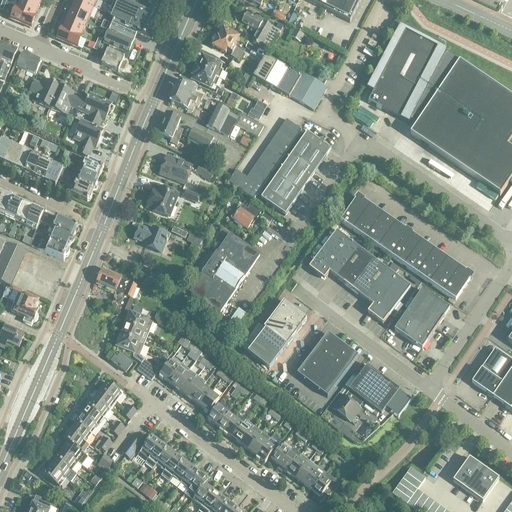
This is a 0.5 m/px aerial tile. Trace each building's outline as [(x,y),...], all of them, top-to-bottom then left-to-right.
[(11,8),(11,9),(32,18),(32,17),(32,16),(35,8),(16,0),(15,0),(12,8),(11,8)] [(16,0),(35,8),(38,0),(16,0)] [(70,0),(69,0),(65,9),(85,18),(89,8),(70,0)] [(70,0),(89,8),(92,0),(70,0)] [(111,18),(113,19),(109,30),(134,41),(136,34),(152,41),(168,0),(150,0),(146,12),(119,0),(111,18)] [(284,0),(288,2),(288,0),(303,0),(350,23),(361,0),(360,0),(284,0)] [(11,9),(6,20),(27,29),(32,18),(11,9)] [(65,9),(61,19),(81,28),(85,18),(65,9)] [(274,11),(272,16),(283,22),(286,18),(274,11)] [(277,30),(263,22),(264,20),(258,17),(257,19),(247,14),(241,23),(258,32),(251,43),(264,51),(268,44),(269,45),(277,30)] [(57,27),(56,29),(77,38),(78,36),(77,36),(81,28),(61,19),(57,28),(57,27)] [(400,26),(366,90),(373,93),(368,103),(409,125),(447,51),(406,30),(400,26)] [(56,29),(52,40),(73,49),(77,38),(56,29)] [(295,29),(290,38),(300,44),(305,35),(295,29)] [(129,64),(127,62),(124,60),(125,59),(111,54),(114,48),(128,55),(134,41),(109,30),(103,44),(110,47),(107,52),(101,66),(118,73),(119,72),(122,73),(125,73),(129,64)] [(227,52),(232,55),(231,57),(238,61),(243,53),(233,47),(236,42),(238,43),(240,40),(222,30),(218,37),(219,38),(213,47),(226,54),(227,52)] [(374,50),(376,44),(370,41),(367,46),(374,50)] [(245,48),(256,54),(257,54),(259,50),(248,43),(245,48)] [(0,78),(5,80),(9,71),(17,52),(7,47),(0,62),(0,78)] [(25,75),(26,73),(32,58),(22,54),(19,61),(17,60),(13,67),(16,69),(21,71),(18,78),(22,80),(25,75)] [(265,85),(277,64),(265,57),(253,78),(265,85)] [(41,62),(32,58),(26,73),(35,77),(41,62)] [(197,71),(219,80),(223,72),(220,71),(222,67),(219,66),(202,59),(197,70),(197,71)] [(289,71),(277,64),(265,85),(277,92),(289,71)] [(511,99),(458,64),(410,136),(500,197),(511,179),(511,99)] [(197,71),(197,70),(196,70),(193,77),(194,78),(193,82),(212,90),(213,86),(216,87),(219,80),(197,71)] [(301,78),(289,71),(277,92),(289,99),(290,98),(301,78)] [(327,89),(303,75),(301,78),(290,98),(314,112),(327,89)] [(32,86),(29,93),(29,94),(35,96),(32,102),(49,110),(59,87),(42,79),(40,84),(34,81),(32,86)] [(175,92),(200,103),(203,97),(195,94),(197,88),(180,80),(175,92)] [(59,87),(49,110),(67,117),(71,109),(76,111),(82,98),(76,96),(77,95),(59,87)] [(115,103),(119,95),(113,92),(109,100),(115,103)] [(200,103),(175,92),(170,104),(187,111),(188,111),(192,113),(194,108),(198,109),(200,103)] [(82,98),(76,111),(89,117),(86,125),(85,125),(98,131),(98,130),(102,122),(105,123),(112,106),(90,96),(87,101),(82,98)] [(264,127),(240,114),(238,117),(216,106),(206,127),(228,138),(234,126),(258,138),(264,127)] [(166,114),(162,124),(157,134),(171,140),(170,144),(176,147),(183,131),(177,129),(180,121),(166,114)] [(287,120),(283,126),(298,136),(302,131),(287,120)] [(88,159),(93,149),(96,150),(104,133),(98,130),(98,131),(85,125),(86,125),(81,122),(73,140),(81,144),(76,154),(88,159)] [(283,126),(279,132),(294,142),(298,136),(283,126)] [(14,140),(18,130),(13,128),(9,138),(14,140)] [(193,129),(187,141),(211,153),(217,141),(193,129)] [(279,132),(275,138),(290,148),(294,142),(279,132)] [(11,145),(3,163),(13,168),(22,149),(22,150),(28,135),(24,133),(20,143),(18,148),(11,145)] [(301,142),(325,159),(331,151),(323,145),(323,144),(323,143),(323,142),(322,142),(321,142),(320,142),(319,142),(319,143),(306,134),(306,135),(301,142)] [(35,149),(39,140),(34,138),(33,137),(29,146),(35,149)] [(250,149),(253,142),(243,138),(240,144),(250,149)] [(275,138),(271,144),(286,154),(290,148),(275,138)] [(1,140),(0,142),(0,161),(3,163),(11,145),(1,140)] [(46,151),(49,144),(43,141),(40,148),(46,151)] [(301,142),(291,157),(315,173),(325,159),(301,142)] [(49,144),(46,151),(46,150),(57,155),(59,149),(49,144)] [(271,144),(267,150),(282,160),(286,154),(271,144)] [(24,172),(32,154),(22,150),(22,149),(13,168),(24,172)] [(267,150),(263,155),(278,166),(282,160),(267,150)] [(51,185),(55,187),(60,176),(63,169),(67,159),(68,159),(70,154),(65,151),(59,166),(53,163),(44,182),(46,182),(46,184),(49,186),(51,185)] [(32,154),(24,172),(34,177),(42,159),(32,154)] [(263,155),(259,161),(274,172),(278,166),(263,155)] [(291,157),(276,177),(301,194),(315,173),(291,157)] [(191,168),(184,165),(185,162),(180,160),(178,162),(168,158),(161,175),(185,185),(191,168)] [(42,159),(34,177),(44,182),(53,163),(42,159)] [(82,159),(77,170),(99,180),(104,169),(82,159)] [(259,161),(255,167),(270,177),(274,172),(259,161)] [(209,182),(214,176),(201,167),(196,173),(209,182)] [(255,167),(251,173),(266,183),(270,177),(255,167)] [(99,180),(77,170),(72,181),(94,191),(94,190),(97,189),(97,188),(96,186),(99,180)] [(241,175),(236,171),(228,183),(233,186),(241,175)] [(251,173),(247,179),(262,189),(266,183),(251,173)] [(247,179),(241,175),(233,186),(254,201),(262,189),(247,179)] [(60,182),(70,186),(67,193),(87,202),(90,201),(94,191),(72,181),(67,179),(62,177),(60,182)] [(276,177),(266,192),(290,209),(301,194),(276,177)] [(146,208),(151,209),(150,211),(168,218),(177,195),(161,188),(159,194),(153,191),(146,208)] [(197,204),(200,197),(185,191),(182,198),(197,204)] [(266,192),(261,200),(285,217),(290,209),(266,192)] [(3,194),(0,200),(0,215),(5,217),(13,199),(3,194)] [(340,223),(353,232),(370,207),(357,198),(340,223)] [(13,199),(5,217),(15,222),(23,204),(13,199)] [(500,213),(506,202),(502,200),(496,211),(500,213)] [(23,204),(15,222),(25,227),(33,208),(23,204)] [(253,225),(261,214),(250,206),(247,210),(242,206),(233,220),(247,230),(252,224),(253,225)] [(353,232),(366,241),(383,216),(370,207),(353,232)] [(33,208),(25,227),(36,231),(39,223),(44,213),(33,208)] [(274,217),(265,211),(259,220),(268,226),(274,217)] [(48,215),(44,213),(39,223),(49,227),(73,238),(78,229),(77,227),(56,217),(54,222),(47,219),(48,215)] [(366,241),(379,250),(396,225),(383,216),(366,241)] [(379,250),(391,258),(408,234),(396,225),(379,250)] [(47,240),(69,250),(73,238),(49,227),(46,235),(48,236),(47,240)] [(145,248),(162,254),(169,236),(152,229),(152,231),(140,227),(134,240),(146,245),(145,248)] [(17,230),(12,228),(9,235),(14,238),(17,230)] [(178,237),(184,240),(187,234),(181,231),(178,237)] [(358,250),(336,233),(309,270),(324,281),(329,274),(336,279),(358,250)] [(391,258),(404,267),(421,243),(408,234),(391,258)] [(32,240),(30,245),(39,249),(39,250),(63,262),(65,258),(67,257),(69,253),(68,250),(69,250),(47,240),(44,246),(41,245),(40,244),(42,238),(34,235),(32,240)] [(186,241),(199,248),(202,241),(190,235),(186,241)] [(260,256),(252,251),(230,236),(217,255),(217,254),(206,269),(205,269),(204,269),(203,270),(202,270),(202,271),(202,273),(203,274),(202,275),(203,275),(190,294),(220,315),(235,292),(260,256)] [(30,245),(32,240),(25,237),(22,243),(29,246),(30,245)] [(0,282),(11,287),(26,253),(7,245),(5,245),(6,244),(0,241),(0,282)] [(404,267),(417,276),(434,251),(421,243),(404,267)] [(358,250),(336,279),(351,290),(373,261),(358,250)] [(417,276),(430,285),(447,260),(434,251),(417,276)] [(430,285),(442,294),(459,269),(447,260),(430,285)] [(388,272),(373,261),(351,290),(366,301),(388,272)] [(442,294),(455,303),(472,278),(459,269),(442,294)] [(103,270),(100,278),(134,293),(137,286),(121,280),(122,278),(103,270)] [(410,289),(388,272),(366,301),(373,307),(367,314),(382,326),(410,289)] [(131,299),(134,293),(100,278),(96,286),(115,294),(115,292),(131,299)] [(12,292),(13,292),(13,291),(6,289),(3,295),(9,298),(12,292)] [(422,292),(408,312),(436,331),(449,311),(422,292)] [(35,313),(39,303),(18,294),(13,305),(14,305),(11,313),(14,314),(13,314),(25,319),(23,323),(31,326),(33,323),(34,323),(35,323),(36,322),(38,320),(38,319),(38,317),(38,316),(38,314),(35,313)] [(265,331),(247,354),(269,370),(306,321),(283,303),(263,330),(265,331)] [(230,324),(238,327),(245,312),(237,308),(230,324)] [(422,351),(436,331),(408,312),(394,332),(422,351)] [(125,326),(148,335),(153,323),(140,318),(128,314),(125,321),(127,321),(125,325),(125,326)] [(163,328),(166,317),(156,314),(152,325),(163,328)] [(143,346),(144,346),(148,335),(125,326),(125,325),(124,325),(121,332),(122,332),(121,337),(143,346)] [(0,347),(5,350),(6,348),(12,351),(13,348),(18,350),(24,336),(6,328),(0,340),(0,347)] [(312,387),(342,348),(327,336),(297,376),(312,387)] [(141,365),(137,371),(141,374),(149,364),(139,357),(144,346),(121,337),(119,342),(117,341),(115,348),(135,356),(133,358),(141,365)] [(185,349),(190,352),(193,349),(185,342),(181,347),(185,349)] [(342,348),(312,387),(327,399),(357,359),(342,348)] [(492,399),(511,370),(511,362),(495,351),(471,384),(492,399)] [(120,355),(117,358),(116,357),(112,362),(125,373),(132,364),(120,355)] [(181,365),(173,358),(159,376),(167,383),(178,369),(181,365)] [(146,378),(154,368),(149,364),(141,374),(146,378)] [(178,369),(167,383),(175,389),(186,375),(189,371),(181,365),(178,369)] [(399,391),(367,367),(348,391),(349,392),(344,398),(343,398),(334,410),(350,423),(356,414),(364,403),(381,416),(399,391)] [(151,382),(159,372),(154,368),(146,378),(151,382)] [(510,411),(511,408),(511,370),(492,399),(510,411)] [(186,375),(175,389),(184,395),(197,377),(189,371),(186,375)] [(184,395),(192,401),(202,387),(206,383),(197,377),(184,395)] [(101,391),(117,403),(123,395),(107,383),(101,391)] [(240,394),(243,390),(235,384),(232,388),(236,390),(240,394)] [(210,393),(202,387),(192,401),(200,407),(210,393)] [(95,399),(110,411),(117,403),(101,391),(95,399)] [(209,414),(219,400),(210,393),(200,407),(209,414)] [(88,408),(104,420),(110,411),(95,399),(88,408)] [(125,410),(134,416),(137,413),(128,406),(125,410)] [(218,406),(207,420),(216,427),(226,413),(218,406)] [(104,420),(88,408),(82,415),(98,428),(104,420)] [(134,416),(125,410),(121,414),(130,421),(134,416)] [(226,413),(216,427),(224,433),(235,419),(226,413)] [(78,425),(92,436),(98,428),(82,415),(76,424),(78,425)] [(246,421),(238,415),(235,419),(224,433),(232,439),(246,421)] [(232,439),(240,445),(251,431),(254,427),(246,421),(232,439)] [(112,426),(121,433),(125,429),(115,422),(112,426)] [(284,427),(289,431),(292,427),(287,423),(284,427)] [(78,425),(76,424),(70,432),(86,444),(92,436),(78,425)] [(121,433),(112,426),(109,430),(118,437),(121,433)] [(251,431),(240,445),(248,451),(262,433),(254,427),(251,431)] [(88,446),(86,444),(70,432),(64,440),(68,443),(82,454),(83,453),(88,446)] [(248,451),(256,458),(270,439),(262,433),(248,451)] [(131,440),(141,448),(145,444),(134,436),(131,440)] [(146,463),(160,444),(152,437),(137,457),(146,463)] [(101,442),(110,449),(112,445),(103,438),(101,442)] [(275,449),(278,446),(270,439),(256,458),(264,464),(275,449)] [(127,445),(138,453),(141,448),(131,440),(127,445)] [(110,449),(101,442),(97,447),(106,453),(110,449)] [(62,451),(78,463),(82,466),(88,457),(83,453),(82,454),(68,443),(62,451)] [(270,461),(279,468),(293,449),(284,443),(270,461)] [(160,444),(146,463),(145,465),(152,470),(156,465),(168,450),(160,444)] [(138,453),(127,445),(124,449),(135,457),(138,453)] [(121,453),(125,456),(132,461),(135,457),(124,449),(121,453)] [(287,474),(301,456),(293,449),(279,468),(277,470),(281,473),(283,471),(287,474)] [(168,450),(156,465),(164,471),(176,456),(168,450)] [(56,460),(72,472),(78,463),(62,451),(56,460)] [(168,483),(172,477),(173,477),(184,462),(176,456),(164,471),(165,471),(161,477),(168,483)] [(301,456),(287,474),(295,480),(306,466),(309,462),(301,456)] [(103,469),(110,460),(105,457),(98,466),(103,469)] [(470,459),(453,482),(482,503),(499,480),(474,463),(475,462),(470,459)] [(77,475),(72,472),(56,460),(50,468),(66,480),(71,483),(77,475)] [(107,472),(114,463),(110,460),(103,469),(107,472)] [(184,462),(173,477),(180,483),(192,468),(184,462)] [(306,466),(295,480),(303,486),(314,472),(306,466)] [(66,480),(50,468),(44,476),(60,488),(66,480)] [(180,483),(188,489),(189,490),(201,474),(192,468),(180,483)] [(303,486),(311,492),(325,474),(317,468),(314,472),(303,486)] [(411,469),(407,475),(421,485),(425,480),(411,469)] [(185,494),(193,501),(205,485),(205,486),(209,481),(201,474),(189,490),(188,489),(185,494)] [(325,474),(311,492),(320,499),(324,493),(329,497),(340,485),(325,474)] [(407,475),(392,495),(407,506),(417,491),(421,485),(407,475)] [(90,483),(95,487),(100,481),(95,477),(90,483)] [(137,490),(142,484),(136,480),(132,486),(137,490)] [(139,492),(145,496),(151,489),(145,485),(139,492)] [(213,492),(205,486),(205,485),(193,501),(201,507),(213,492)] [(145,496),(152,501),(157,494),(151,489),(145,496)] [(417,491),(407,506),(412,510),(423,495),(417,491)] [(85,502),(89,497),(85,494),(83,492),(79,497),(85,502)] [(198,511),(199,511),(209,511),(221,498),(213,492),(201,507),(198,511)] [(423,495),(412,510),(415,511),(419,511),(429,499),(423,495)] [(222,511),(229,504),(221,498),(209,511),(222,511)] [(30,511),(54,511),(56,510),(51,508),(51,507),(41,503),(41,502),(36,499),(34,504),(33,503),(30,511)] [(429,499),(419,511),(427,511),(434,503),(429,499)] [(158,502),(153,509),(156,511),(159,511),(161,511),(164,507),(158,502)] [(434,503),(427,511),(436,511),(440,507),(434,503)]
